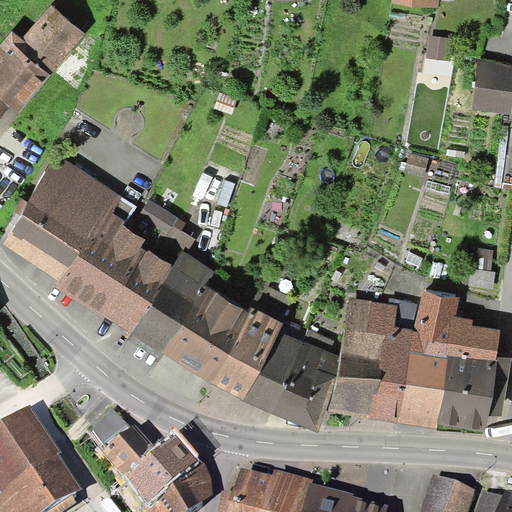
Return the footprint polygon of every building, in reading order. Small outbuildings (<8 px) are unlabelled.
[(63,0),(60,0),(55,7),(81,29),(88,22),(63,0)] [(51,4),(18,44),(52,73),(85,33),(81,29),(55,7),(51,4)] [(0,115),(9,104),(19,112),(52,73),(18,44),(7,35),(0,43),(0,115)] [(454,39),(429,36),(427,58),(451,61),(454,39)] [(511,113),(511,65),(478,58),(472,112),(511,116),(511,113)] [(220,91),(215,108),(232,114),(238,98),(220,91)] [(5,244),(59,280),(113,190),(57,154),(5,244)] [(58,286),(131,333),(173,266),(171,264),(172,263),(149,248),(148,250),(141,246),(146,237),(126,225),(138,206),(113,190),(59,280),(58,286)] [(140,216),(168,233),(178,217),(150,200),(140,216)] [(493,250),(470,247),(464,284),(468,284),(469,286),(494,290),(496,272),(492,272),(493,250)] [(160,359),(164,353),(163,351),(206,284),(215,270),(183,250),(173,266),(131,333),(127,338),(160,359)] [(263,283),(259,291),(289,306),(293,297),(263,283)] [(212,382),(250,310),(206,284),(163,351),(164,353),(212,382)] [(439,422),(454,322),(457,310),(460,294),(422,288),(415,323),(413,323),(398,422),(438,428),(439,422)] [(212,382),(244,398),(279,331),(283,322),(282,321),(285,315),(289,306),(259,291),(250,310),(212,382)] [(329,411),(398,422),(413,323),(417,302),(390,297),(389,303),(350,297),(343,357),(329,411)] [(454,322),(473,326),(474,320),(475,312),(457,310),(454,322)] [(279,331),(303,340),(308,328),(309,325),(285,315),(282,321),(283,322),(279,331)] [(439,422),(486,430),(488,413),(497,356),(502,325),(474,320),(473,326),(454,322),(439,422)] [(303,340),(333,352),(337,340),(308,328),(303,340)] [(279,331),(244,398),(243,399),(272,413),(303,340),(279,331)] [(333,352),(303,340),(272,413),(319,431),(337,374),(332,372),(338,354),(333,352)] [(511,358),(497,356),(488,413),(502,415),(511,358)] [(128,491),(161,462),(136,435),(134,436),(112,411),(93,432),(108,457),(104,461),(128,491)] [(63,462),(31,413),(0,434),(0,493),(5,502),(0,507),(0,511),(63,511),(83,499),(59,464),(63,462)] [(128,491),(127,492),(144,511),(200,511),(212,502),(213,487),(203,465),(195,473),(175,449),(161,462),(128,491)] [(307,511),(311,492),(313,493),(315,487),(275,477),(273,484),(242,477),(235,499),(224,495),(220,511),(307,511)] [(434,479),(421,511),(470,511),(477,494),(434,479)] [(355,504),(313,493),(311,492),(307,511),(374,511),(354,507),(355,504)] [(502,511),(505,504),(483,496),(477,511),(502,511)] [(511,511),(511,501),(506,500),(505,504),(502,511),(511,511)]
